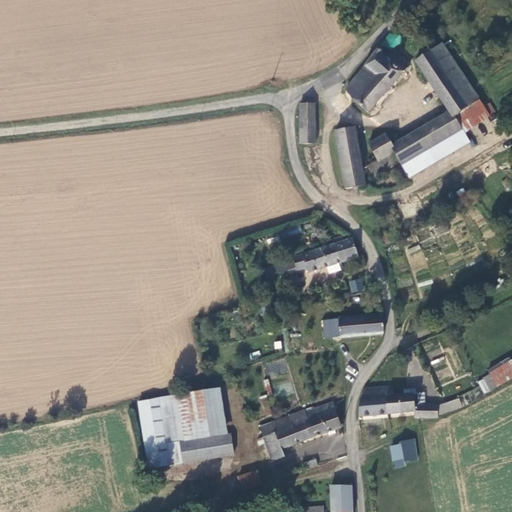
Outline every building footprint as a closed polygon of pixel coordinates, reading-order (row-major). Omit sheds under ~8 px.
[(391,35),(383,44),(391,51),(397,44),(400,44),(402,42),(403,40),(402,37),(401,35),(398,34),(396,35),(394,37),(391,35)] [(422,57),(416,60),(451,114),(453,118),(479,100),(443,44),(432,51),(422,57)] [(418,50),(422,57),(432,51),(427,45),(418,50)] [(354,78),(347,89),(355,102),(367,113),(410,66),(395,52),(388,58),(381,52),(382,51),(380,48),(354,78)] [(451,114),(395,150),(402,161),(400,162),(410,177),(469,142),(464,132),(489,116),(479,100),(453,118),(451,114)] [(315,144),(314,104),(301,103),(301,143),(315,144)] [(391,128),(385,132),(387,136),(370,146),(378,161),(374,164),(372,161),(369,163),(370,167),(369,168),(373,176),(400,162),(402,161),(395,150),(392,144),(398,141),(391,128)] [(355,129),(335,132),(346,189),(365,186),(355,129)] [(364,129),(356,130),(358,142),(366,140),(364,129)] [(438,235),(448,230),(445,224),(435,229),(438,235)] [(299,225),(280,232),(282,239),(301,232),(299,225)] [(352,240),(304,255),(309,271),(358,257),(352,240)] [(296,265),(294,259),(275,265),(277,272),(296,265)] [(348,281),(351,293),(364,290),(361,278),(348,281)] [(382,314),(339,318),(340,335),(340,336),(384,333),(382,314)] [(332,335),(340,335),(339,318),(331,319),(332,335)] [(511,365),(508,360),(483,376),(490,390),(511,376),(511,365)] [(268,379),(262,380),(265,393),(271,392),(268,379)] [(386,388),(365,389),(359,399),(360,417),(387,415),(414,413),(415,417),(438,418),(438,414),(442,414),(462,407),(459,399),(439,406),(439,404),(420,403),(418,393),(413,393),(413,390),(404,389),(404,394),(386,395),(386,388)] [(172,397),(139,403),(149,469),(183,464),(180,443),(224,436),(215,389),(172,397)] [(290,416),(272,422),(275,432),(258,437),(256,438),(258,444),(265,442),(272,461),(284,456),(281,448),(341,426),(332,402),(305,412),(307,419),(293,425),(290,416)] [(304,411),(290,416),(293,425),(307,419),(305,412),(304,411)] [(272,422),(271,421),(255,426),(258,437),(275,432),(272,422)] [(224,436),(180,443),(183,464),(233,455),(230,435),(224,436)] [(414,442),(402,443),(402,446),(392,449),(394,461),(404,460),(405,463),(417,461),(414,442)] [(317,459),(304,463),(307,469),(319,465),(317,459)] [(261,484),(258,472),(239,478),(242,490),(261,484)] [(352,511),(352,486),(332,487),(331,511),(352,511)]
